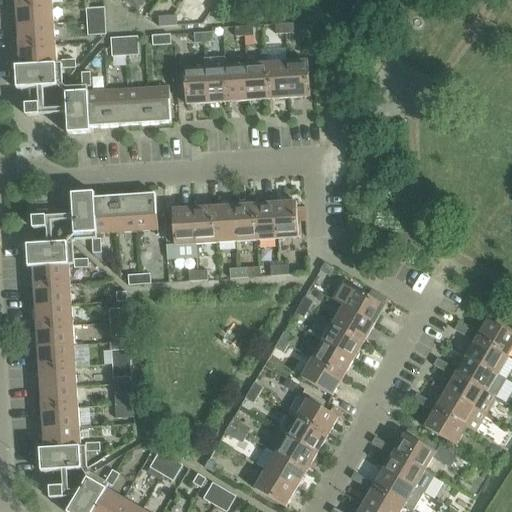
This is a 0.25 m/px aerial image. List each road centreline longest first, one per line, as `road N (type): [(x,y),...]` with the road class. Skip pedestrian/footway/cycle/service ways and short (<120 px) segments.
road 1 (residential): [(0,174),(45,172),(82,183),(338,161)]
road 2 (residential): [(321,511),(425,310),(373,279)]
